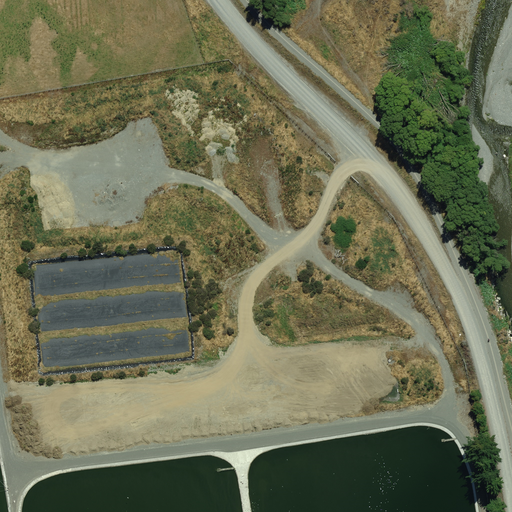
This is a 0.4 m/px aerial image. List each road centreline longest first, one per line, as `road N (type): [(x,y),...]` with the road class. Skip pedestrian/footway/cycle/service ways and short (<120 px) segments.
road 1 (track): [(476,511),(450,413),(12,469),(0,400)]
road 2 (track): [(218,0),(390,179),(430,234),(476,344),(511,500)]
road 3 (track): [(0,158),(117,164),(218,190),(266,235),(416,324)]
road 4 (track): [(296,248),(357,144)]
